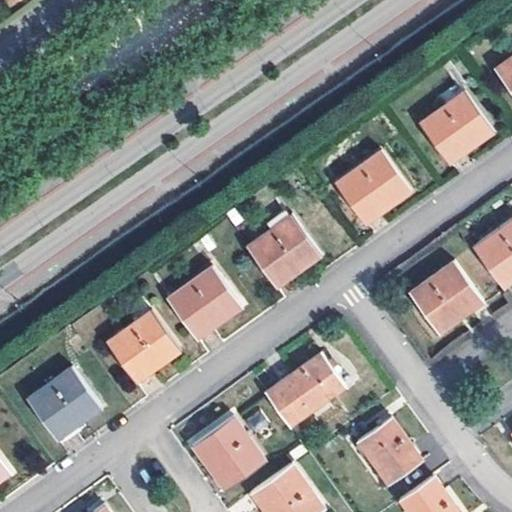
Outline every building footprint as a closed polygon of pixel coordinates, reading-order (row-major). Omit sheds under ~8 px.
[(511,55),(498,65),(511,84),(511,55)] [(423,120),(446,152),(470,136),(476,143),(496,128),(468,87),(423,120)] [(470,136),(446,152),(452,159),(476,143),(470,136)] [(341,179),(362,210),(387,194),(393,202),(413,188),(384,148),(341,179)] [(362,210),(369,219),(393,202),(387,194),(362,210)] [(298,258),(305,266),(323,253),(295,211),(250,244),(273,276),(298,258)] [(511,218),(478,243),(501,277),(511,269),(511,218)] [(273,276),(279,284),(305,266),(298,258),(273,276)] [(442,331),(462,317),(457,309),(467,302),(481,292),(457,258),(413,290),(442,331)] [(216,311),(222,318),(244,302),(216,263),(171,295),(194,327),(216,311)] [(511,269),(501,277),(507,284),(511,280),(511,269)] [(462,317),(486,300),(481,292),(467,302),(457,309),(462,317)] [(110,338),(133,371),(157,355),(162,361),(182,347),(154,307),(110,338)] [(194,327),(200,335),(222,318),(216,311),(194,327)] [(325,350),(269,389),(293,423),(349,383),(325,350)] [(133,371),(138,378),(162,361),(157,355),(133,371)] [(32,394),(54,428),(77,412),(82,418),(104,403),(75,363),(32,394)] [(54,428),(60,435),(82,418),(77,412),(54,428)] [(196,442),(209,461),(217,455),(236,481),(268,457),(236,413),(196,442)] [(395,414),(361,438),(391,482),(425,457),(395,414)] [(0,452),(0,477),(11,469),(0,452)] [(209,461),(227,487),(236,481),(217,455),(209,461)] [(279,507),(272,511),(316,511),(327,504),(296,460),(263,484),(279,507)] [(436,473),(401,497),(411,511),(463,511),(438,475),(436,473)] [(263,484),(255,490),(270,511),(272,511),(279,507),(263,484)]
